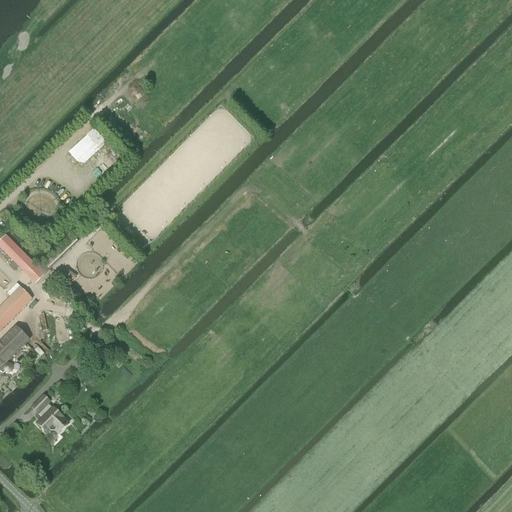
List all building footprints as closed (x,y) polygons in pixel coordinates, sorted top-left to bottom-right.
[(6,236),(0,241),(0,248),(13,262),(9,267),(14,272),(19,268),(36,285),(49,272),(42,265),(41,264),(38,267),(37,268),(6,236)] [(0,332),(32,301),(21,289),(0,309),(0,332)] [(0,343),(0,370),(30,341),(16,327),(0,343)] [(19,386),(12,380),(6,386),(12,393),(19,386)] [(59,435),(69,425),(63,419),(53,409),(53,410),(48,405),(50,404),(44,398),(32,409),(38,415),(40,414),(44,418),(37,425),(47,435),(50,432),(51,433),(55,432),(56,432),(59,435)]
